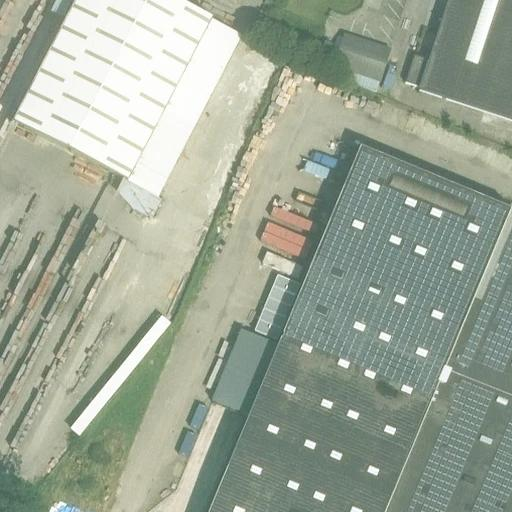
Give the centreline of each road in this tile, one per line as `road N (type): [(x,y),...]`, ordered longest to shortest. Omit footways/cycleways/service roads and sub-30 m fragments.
road 1 (unknown): [(376,128),(336,111),(304,118),(286,136),(141,511)]
road 2 (unknown): [(511,184),(376,128)]
road 3 (unknown): [(422,0),(376,128)]
